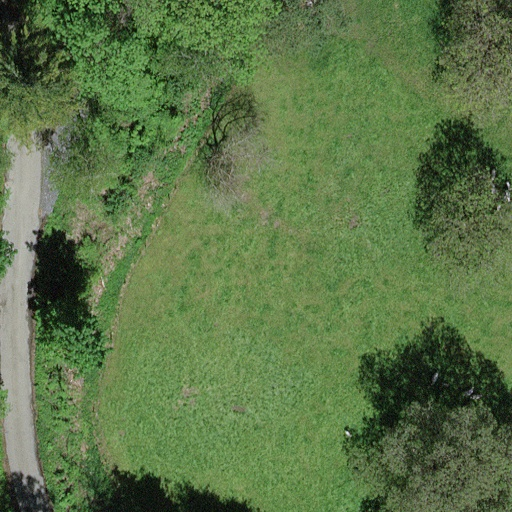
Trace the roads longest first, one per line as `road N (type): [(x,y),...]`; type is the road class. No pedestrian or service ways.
road 1 (track): [(0,28),(22,129),(17,336),(27,477),(42,511)]
road 2 (track): [(20,211),(131,0)]
